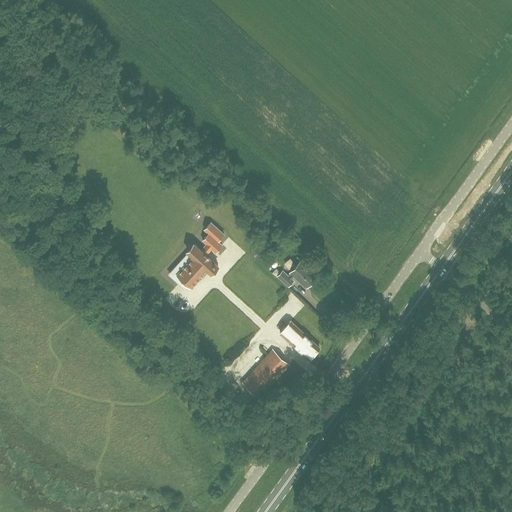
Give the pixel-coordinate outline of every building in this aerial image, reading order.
[(223,234),(211,222),(205,229),(209,233),(203,240),(215,251),(221,245),(217,241),(223,234)] [(207,269),(208,271),(211,273),(212,272),(214,272),(218,268),(218,267),(217,266),(218,265),(194,243),(187,251),(193,256),(177,273),(191,286),(207,269)] [(306,287),(317,275),(301,261),(290,273),(291,273),(288,276),(282,271),(278,276),(288,286),(293,281),(291,279),(294,276),(306,287)] [(278,310),(267,323),(275,329),(286,316),(278,310)] [(309,359),(319,348),(291,321),(280,333),(309,359)] [(260,397),(289,365),(272,350),(243,382),(260,397)]
